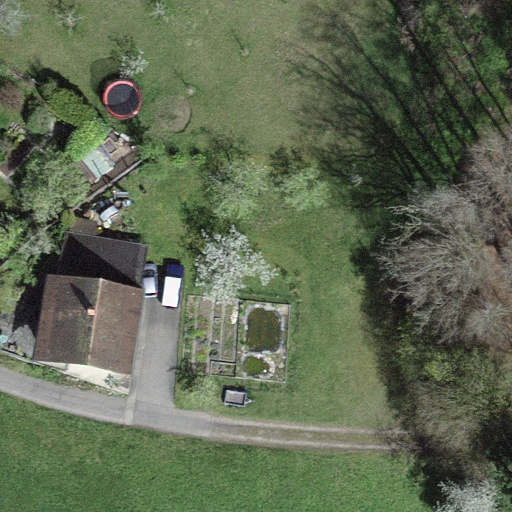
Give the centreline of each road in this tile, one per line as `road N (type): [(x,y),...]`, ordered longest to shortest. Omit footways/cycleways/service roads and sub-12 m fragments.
road 1 (track): [(184,439),(511,481)]
road 2 (residential): [(0,391),(184,439)]
